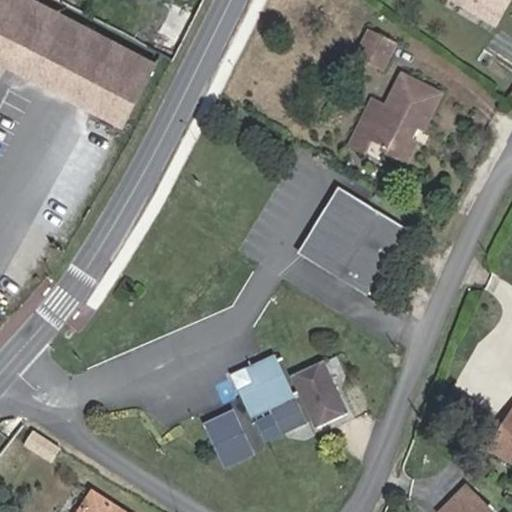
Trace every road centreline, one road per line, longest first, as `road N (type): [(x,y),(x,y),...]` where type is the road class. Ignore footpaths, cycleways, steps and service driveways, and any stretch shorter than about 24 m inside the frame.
road 1 (secondary): [(0,375),(82,275),(235,0)]
road 2 (residential): [(376,511),(511,177)]
road 3 (residential): [(0,382),(204,511)]
